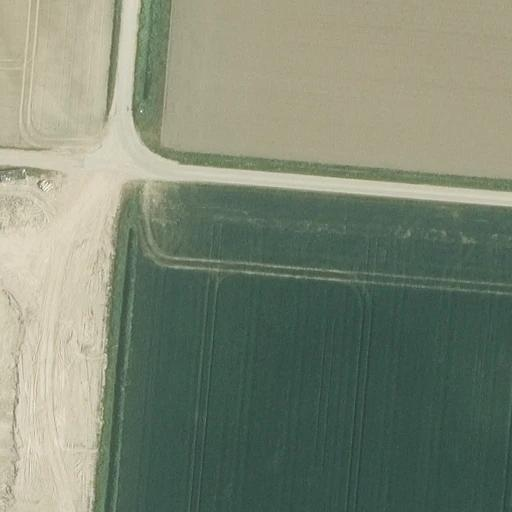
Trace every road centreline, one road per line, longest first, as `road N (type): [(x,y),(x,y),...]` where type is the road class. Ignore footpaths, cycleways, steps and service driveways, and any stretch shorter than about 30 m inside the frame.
road 1 (unclassified): [(511,202),(118,169)]
road 2 (unclassified): [(118,169),(132,0)]
